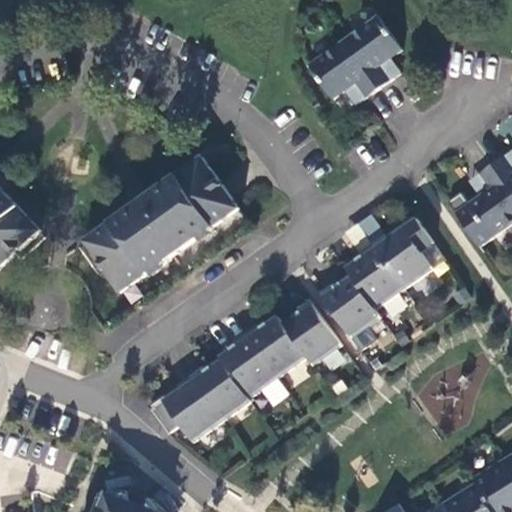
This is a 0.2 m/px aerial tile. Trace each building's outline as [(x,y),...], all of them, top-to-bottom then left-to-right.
[(330,51),(365,100),(380,88),(370,74),(376,70),(389,60),(364,27),(330,51)] [(349,112),(365,100),(330,51),(295,77),(319,111),(332,102),(338,97),(349,112)] [(370,74),(380,88),(387,84),(376,70),(370,74)] [(342,116),(349,112),(338,97),(332,102),(342,116)] [(511,164),(506,156),(490,167),(511,197),(511,164)] [(110,297),(232,217),(222,204),(192,164),(73,247),(110,297)] [(511,224),(511,197),(490,167),(474,179),(485,193),(478,198),(466,207),(458,196),(445,206),(477,250),(511,224)] [(485,193),(474,179),(468,183),(478,198),(485,193)] [(0,204),(0,262),(29,236),(0,204)] [(409,259),(423,249),(406,225),(374,246),(370,243),(361,250),(392,296),(420,275),(409,259)] [(348,265),(335,275),(340,283),(364,317),(392,296),(361,250),(346,261),(348,265)] [(321,289),(309,298),(342,344),(370,325),(364,317),(340,283),(325,293),(321,289)] [(289,319),(272,332),(296,366),(301,374),(330,353),(298,307),(286,315),(289,319)] [(248,331),(234,340),(267,387),(296,366),(272,332),(267,325),(251,335),(248,331)] [(225,352),(209,364),(211,367),(239,407),(267,387),(234,340),(223,348),(225,352)] [(192,376),(179,384),(211,429),(240,409),(239,407),(211,367),(194,379),(192,376)] [(169,397),(141,418),(157,442),(170,433),(181,450),(211,429),(179,384),(167,392),(169,397)] [(2,459),(68,466),(71,446),(4,439),(2,459)] [(511,452),(492,465),(511,498),(511,452)] [(476,481),(463,490),(465,494),(476,511),(510,511),(511,511),(511,498),(492,465),(473,476),(476,481)] [(98,492),(90,511),(170,511),(167,508),(161,505),(150,508),(130,499),(129,490),(118,489),(112,489),(98,492)] [(476,511),(465,494),(454,500),(453,497),(432,510),(433,511),(476,511)]
